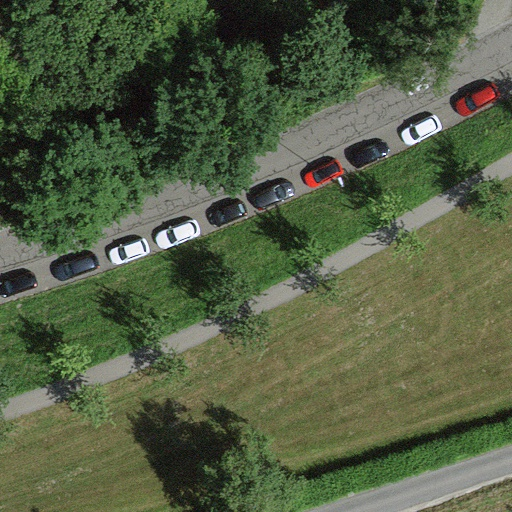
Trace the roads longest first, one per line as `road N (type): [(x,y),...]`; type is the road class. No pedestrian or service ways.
road 1 (unclassified): [(0,255),(113,222),(421,91),(511,42)]
road 2 (unclassified): [(359,511),(511,461)]
